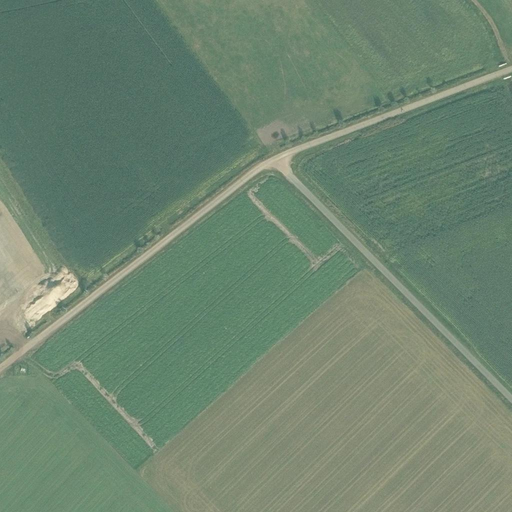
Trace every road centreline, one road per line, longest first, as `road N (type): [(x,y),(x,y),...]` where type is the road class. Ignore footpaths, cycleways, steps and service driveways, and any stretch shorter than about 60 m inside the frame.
road 1 (unclassified): [(0,369),(273,159)]
road 2 (unclassified): [(511,401),(273,159)]
road 3 (unclassified): [(273,159),(511,66)]
